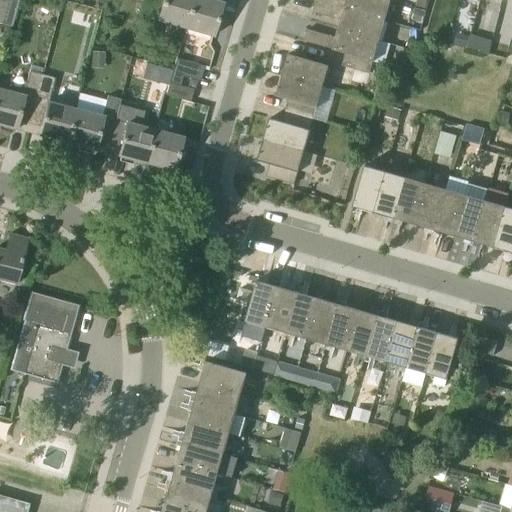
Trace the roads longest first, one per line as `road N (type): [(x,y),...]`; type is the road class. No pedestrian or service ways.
road 1 (residential): [(511,302),(249,227),(222,209),(215,161),(261,0)]
road 2 (residential): [(112,511),(142,414),(147,367),(138,288),(97,225),(0,184)]
